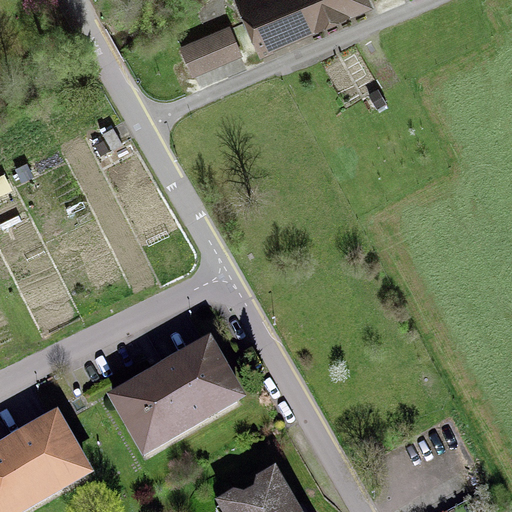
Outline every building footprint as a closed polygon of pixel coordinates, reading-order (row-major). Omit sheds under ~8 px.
[(236,0),(256,45),(361,0),(236,0)] [(230,28),(181,49),(192,73),(240,53),(230,28)] [(99,128),(112,149),(123,143),(112,124),(106,127),(104,125),(99,128)] [(15,168),(22,183),(34,177),(27,162),(15,168)] [(0,194),(12,189),(5,173),(0,174),(0,194)] [(238,402),(208,350),(114,403),(144,456),(238,402)] [(0,511),(22,511),(85,477),(54,424),(0,455),(0,511)] [(290,511),(272,480),(258,488),(256,495),(257,498),(246,504),(245,501),(238,500),(224,508),(226,511),(290,511)]
